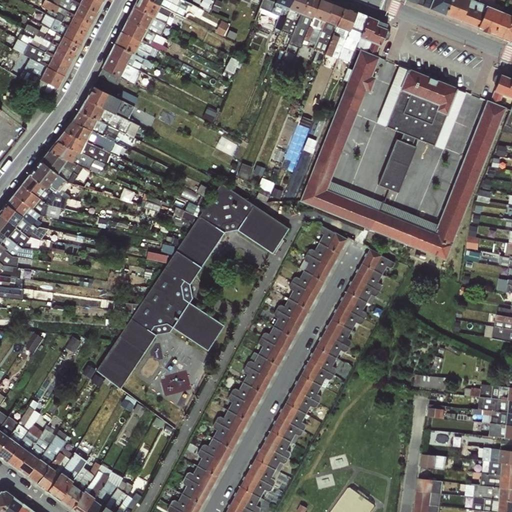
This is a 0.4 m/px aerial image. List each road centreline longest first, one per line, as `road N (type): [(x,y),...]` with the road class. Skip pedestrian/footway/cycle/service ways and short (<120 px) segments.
road 1 (residential): [(211,511),(360,245),(358,235),(308,215),(298,218),(138,511)]
road 2 (residential): [(0,185),(45,129),(116,0)]
road 3 (residential): [(377,0),(511,55)]
